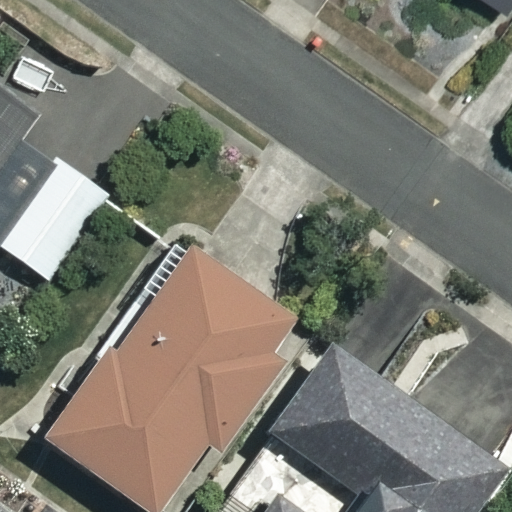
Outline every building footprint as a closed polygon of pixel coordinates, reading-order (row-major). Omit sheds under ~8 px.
[(511,0),(483,0),(511,21),(511,0)] [(0,19),(0,50),(15,31),(0,19)] [(0,255),(47,287),(106,201),(59,169),(51,180),(10,152),(32,120),(0,98),(0,255)] [(183,511),(307,349),(191,261),(48,450),(129,511),(183,511)] [(487,511),(508,484),(334,362),(274,448),(365,511),(280,511),(279,511),(487,511)]
